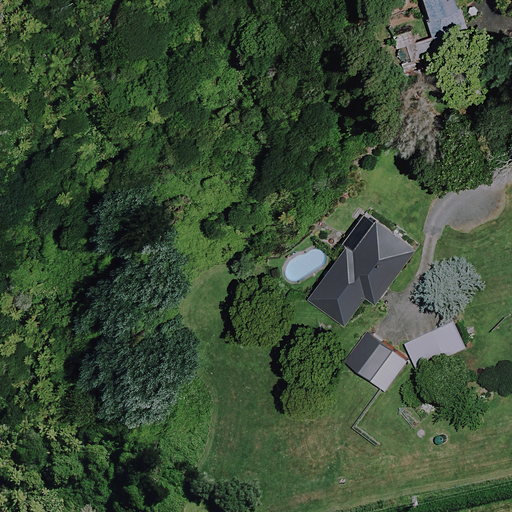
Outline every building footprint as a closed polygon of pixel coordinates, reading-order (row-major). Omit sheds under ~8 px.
[(427,0),(432,14),(442,50),(475,41),(463,0),(427,0)] [(416,250),(365,212),(343,241),(348,245),(317,286),(310,296),(346,324),(368,295),(377,302),(416,250)] [(471,349),(458,322),(409,344),(421,372),(471,349)] [(411,361),(372,332),(349,363),(389,392),(411,361)] [(448,442),(434,433),(425,447),(440,456),(448,442)]
